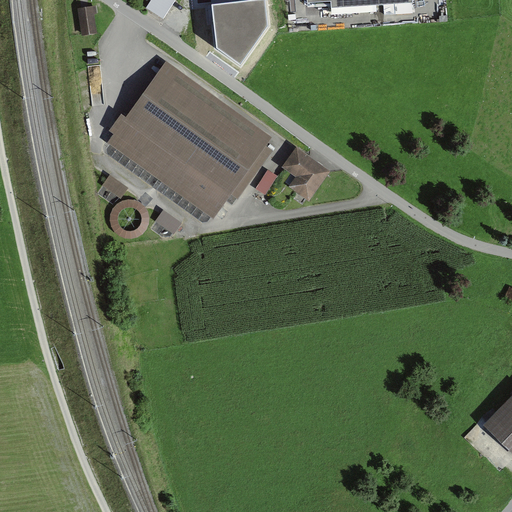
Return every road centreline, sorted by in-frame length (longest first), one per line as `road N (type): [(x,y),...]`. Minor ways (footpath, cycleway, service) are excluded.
road 1 (residential): [(511,253),(446,232),(113,0)]
road 2 (track): [(0,140),(53,370),(108,511)]
